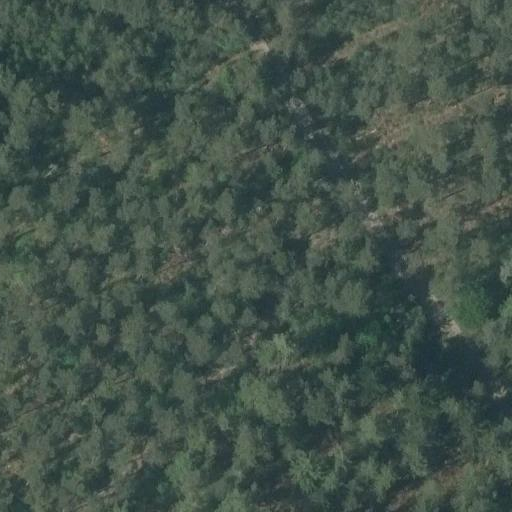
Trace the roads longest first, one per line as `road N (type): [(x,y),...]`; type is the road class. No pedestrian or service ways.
road 1 (track): [(87,511),(253,341),(294,265),(363,214)]
road 2 (track): [(230,0),(363,214)]
road 3 (track): [(363,214),(511,412)]
